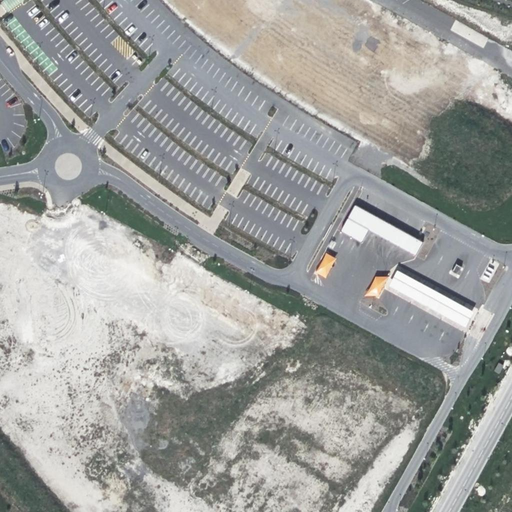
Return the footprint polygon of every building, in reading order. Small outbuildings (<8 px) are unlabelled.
[(416,256),(423,242),(355,205),(341,232),(362,243),(368,231),(416,256)] [(324,283),(335,257),(324,252),(313,279),(324,283)] [(452,272),(457,275),(462,267),(456,264),(452,272)] [(475,312),(397,271),(389,286),(466,328),(475,312)] [(375,272),(367,295),(379,299),(387,277),(375,272)] [(0,320),(0,399),(35,384),(38,383),(21,345),(27,344),(14,314),(0,320)] [(35,384),(0,399),(0,448),(53,425),(35,384)] [(343,511),(347,506),(239,447),(203,511),(343,511)]
